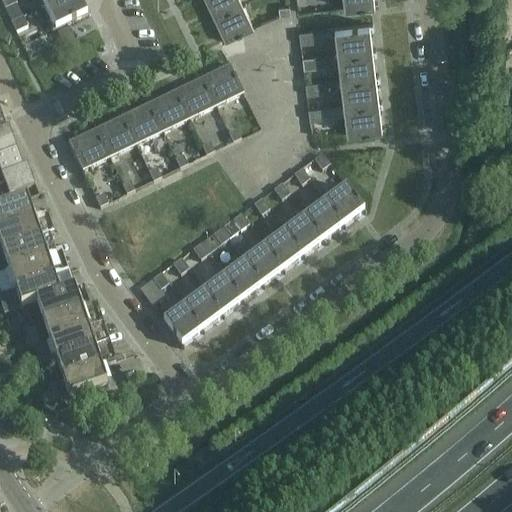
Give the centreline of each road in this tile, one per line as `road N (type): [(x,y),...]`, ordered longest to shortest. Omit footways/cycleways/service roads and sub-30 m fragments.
road 1 (residential): [(420,0),(435,210),(421,231),(189,398)]
road 2 (motorway): [(511,268),(166,511)]
road 3 (residential): [(189,398),(81,242),(30,125)]
road 4 (residential): [(189,398),(33,511)]
road 5 (residential): [(105,0),(130,55),(128,74),(30,125)]
road 6 (motorway): [(511,412),(393,511)]
